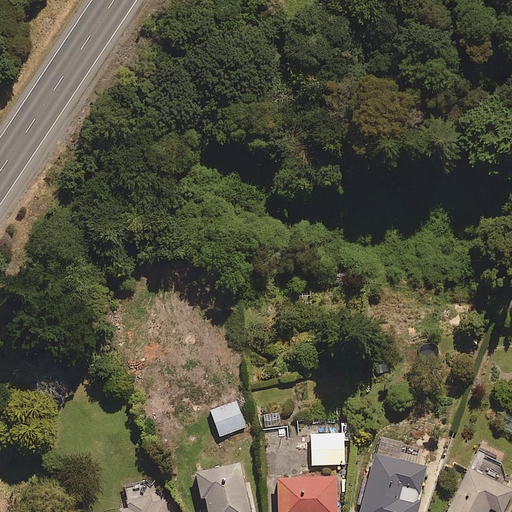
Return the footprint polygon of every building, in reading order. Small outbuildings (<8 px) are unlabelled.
[(511,406),(500,401),(489,423),(511,434),(511,406)] [(344,428),(309,429),(311,463),(346,462),(344,428)] [(426,443),(373,433),(370,450),(364,449),(351,511),(394,511),(400,488),(416,491),(426,443)] [(499,511),(500,511),(511,486),(501,461),(475,449),(468,466),(460,463),(437,511),(480,511),(484,505),(499,511)] [(206,487),(209,511),(247,511),(241,460),(196,465),(199,488),(206,487)] [(337,511),(338,472),(278,472),(278,511),(337,511)] [(168,511),(161,482),(123,491),(125,500),(118,501),(120,511),(168,511)]
